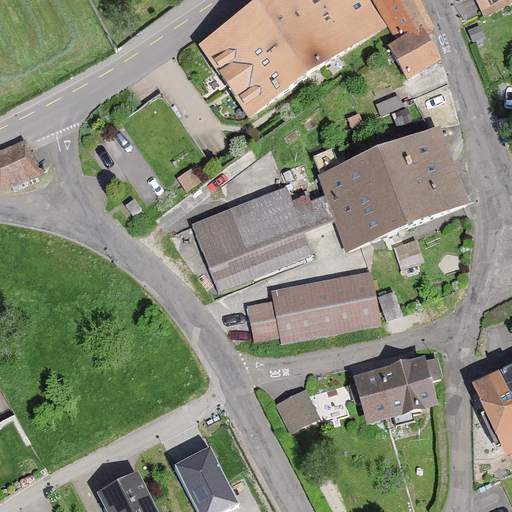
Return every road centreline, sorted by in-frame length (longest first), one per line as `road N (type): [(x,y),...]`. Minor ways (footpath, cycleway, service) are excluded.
road 1 (residential): [(238,393),(8,511)]
road 2 (residential): [(460,338),(230,379)]
road 3 (tertiary): [(232,0),(45,116)]
road 4 (residential): [(435,0),(500,209)]
road 5 (tertiary): [(230,379),(184,306),(85,220)]
road 6 (residential): [(460,338),(456,511)]
road 7 (residential): [(500,209),(460,338)]
road 8 (tertiary): [(299,511),(238,393)]
